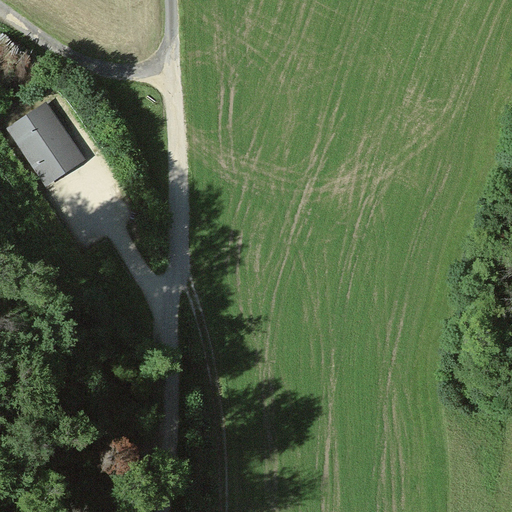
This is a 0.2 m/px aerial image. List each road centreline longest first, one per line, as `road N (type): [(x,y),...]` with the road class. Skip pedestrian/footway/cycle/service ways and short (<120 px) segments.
road 1 (track): [(163,511),(178,262),(170,69)]
road 2 (track): [(178,262),(219,346),(233,421),(232,511)]
